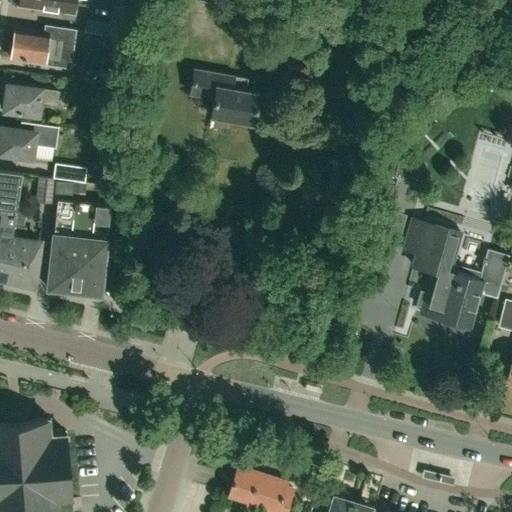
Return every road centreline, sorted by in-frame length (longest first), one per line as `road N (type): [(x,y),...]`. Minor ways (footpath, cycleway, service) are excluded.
road 1 (tertiary): [(511,457),(198,380)]
road 2 (tertiary): [(198,380),(0,330)]
road 3 (residential): [(157,511),(198,380)]
